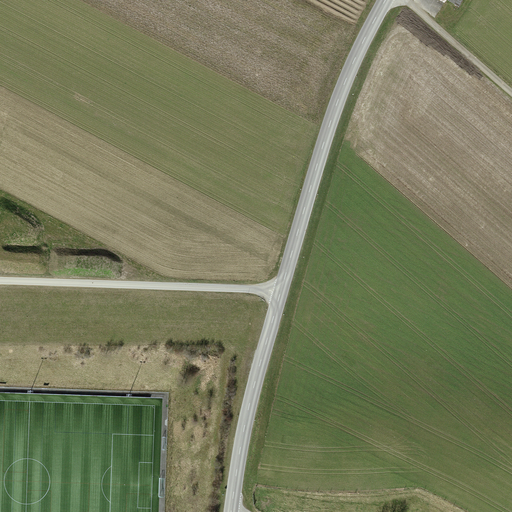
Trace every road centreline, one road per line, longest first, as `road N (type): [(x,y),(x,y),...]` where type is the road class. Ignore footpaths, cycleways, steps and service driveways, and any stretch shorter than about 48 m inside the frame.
road 1 (tertiary): [(385,0),(323,146),(249,405),(231,511)]
road 2 (track): [(511,91),(407,0)]
